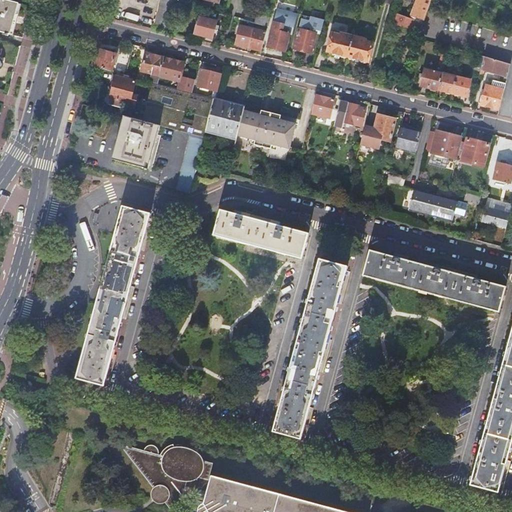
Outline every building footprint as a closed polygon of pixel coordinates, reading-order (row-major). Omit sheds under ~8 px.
[(0,0),(0,31),(6,33),(5,35),(8,36),(9,34),(11,34),(20,0),(0,0)] [(432,0),(416,0),(412,15),(425,20),(432,0)] [(153,21),(156,7),(134,2),(132,14),(149,17),(148,20),(153,21)] [(251,12),(249,21),(268,26),(271,17),(251,12)] [(290,34),(292,35),(297,17),(277,12),(268,47),(285,51),(290,34)] [(398,13),(394,23),(414,32),(419,22),(398,13)] [(303,15),(294,48),(313,53),(318,35),(320,35),(324,21),(303,15)] [(199,16),(195,32),(213,37),(217,22),(199,16)] [(249,47),(254,29),(241,25),(236,43),(249,47)] [(262,50),(267,32),(254,29),(249,47),(262,50)] [(328,51),(348,56),(354,36),(341,32),(340,34),(333,32),(328,51)] [(354,36),(348,56),(369,62),(374,43),(366,41),(366,39),(354,36)] [(97,49),(92,65),(111,71),(116,54),(97,49)] [(443,72),(448,52),(444,50),(439,71),(443,72)] [(149,81),(152,82),(158,83),(159,76),(164,57),(146,52),(142,70),(151,73),(149,81)] [(485,57),(476,54),(473,66),(482,68),(485,57)] [(164,57),(159,76),(179,81),(177,88),(192,92),(195,80),(181,76),(184,62),(164,57)] [(482,68),(481,70),(485,70),(485,68),(509,74),(511,64),(485,57),(482,68)] [(201,69),(197,85),(215,90),(220,74),(201,69)] [(421,86),(439,90),(443,74),(425,69),(421,86)] [(443,74),(439,90),(446,92),(447,94),(451,95),(452,94),(453,94),(457,78),(443,74)] [(97,82),(92,99),(122,108),(124,102),(134,105),(137,95),(131,94),(135,81),(116,75),(114,86),(97,82)] [(471,81),(457,78),(453,94),(454,94),(455,96),(458,97),(461,96),(467,97),(471,81)] [(159,126),(190,134),(203,137),(205,131),(212,98),(192,92),(177,88),(158,83),(152,82),(142,121),(159,126)] [(481,105),(500,109),(506,84),(497,82),(495,88),(486,86),(481,105)] [(316,95),(311,113),(329,118),(333,100),(316,95)] [(226,149),(233,151),(237,135),(244,110),(245,107),(216,99),(212,98),(205,131),(229,138),(226,149)] [(340,101),(334,124),(342,126),(343,121),(361,126),(365,110),(357,107),(357,105),(340,101)] [(244,110),(237,135),(250,138),(255,140),(254,145),(271,149),(272,144),(278,146),(290,149),(296,123),(280,119),(281,115),(271,112),(270,117),(260,114),(244,110)] [(365,125),(360,145),(378,149),(381,139),(390,141),(396,120),(378,115),(375,128),(365,125)] [(142,121),(125,116),(114,159),(144,167),(144,169),(148,171),(159,126),(142,121)] [(421,131),(401,126),(396,149),(415,154),(421,131)] [(445,156),(457,160),(459,154),(461,143),(463,138),(437,131),(432,153),(435,154),(436,158),(442,159),(445,156)] [(190,134),(176,189),(189,193),(203,137),(190,134)] [(461,143),(459,154),(463,155),(461,161),(484,167),(490,145),(476,141),(477,139),(470,137),(469,140),(467,139),(466,144),(461,143)] [(511,166),(498,163),(494,180),(510,184),(511,175),(511,166)] [(390,172),(388,180),(403,184),(405,176),(390,172)] [(431,215),(437,195),(417,189),(411,209),(431,215)] [(464,201),(479,205),(481,197),(466,193),(464,201)] [(459,201),(437,195),(431,215),(453,221),(459,201)] [(83,360),(78,376),(106,383),(152,212),(124,205),(120,220),(116,234),(103,281),(101,292),(83,360)] [(482,222),(506,228),(510,215),(486,208),(482,222)] [(235,213),(220,209),(220,210),(214,235),(245,243),(302,259),(309,232),(280,225),(273,223),(241,214),(235,213)] [(236,210),(235,213),(241,214),(273,223),(280,225),(281,222),(236,210)] [(395,258),(366,250),(360,276),(496,312),(502,287),(471,279),(440,270),(395,258)] [(305,308),(330,315),(345,263),(320,256),(305,308)] [(286,376),(311,383),(330,315),(305,309),(286,376)] [(511,336),(502,371),(511,373),(511,336)] [(511,374),(502,371),(485,428),(511,435),(511,374)] [(311,383),(286,376),(271,432),(296,438),(311,383)] [(511,436),(511,435),(485,428),(469,485),(496,493),(511,436)] [(178,511),(181,505),(182,506),(184,505),(186,504),(187,503),(187,501),(187,499),(187,497),(186,495),(184,494),(185,491),(211,498),(210,502),(205,501),(201,511),(349,511),(212,474),(211,479),(209,478),(214,462),(204,459),(203,456),(202,454),(199,450),(200,447),(179,442),(178,445),(176,445),(176,442),(173,442),(168,444),(164,448),(161,453),(159,452),(159,448),(158,446),(156,444),(154,443),(151,443),(149,444),(146,446),(145,448),(121,442),(121,443),(125,444),(160,490),(157,492),(161,497),(164,495),(177,511),(178,511)]
